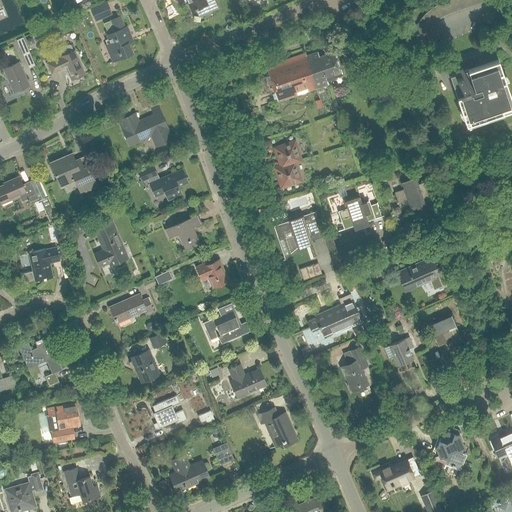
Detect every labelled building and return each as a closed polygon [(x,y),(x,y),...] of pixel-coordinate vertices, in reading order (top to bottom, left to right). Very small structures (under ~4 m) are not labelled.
[(213,0),(186,0),(191,12),(199,8),(202,16),(218,9),(213,0)] [(458,10),(454,0),(450,0),(449,1),(452,12),(458,10)] [(464,8),(461,0),(454,0),(458,10),(464,8)] [(461,0),(464,8),(469,6),(467,0),(461,0)] [(452,12),(449,1),(442,3),(446,14),(452,12)] [(97,21),(112,14),(106,2),(92,8),(97,21)] [(446,14),(442,3),(435,7),(441,17),(446,14)] [(441,17),(435,7),(428,12),(437,21),(441,17)] [(415,21),(412,12),(399,17),(402,25),(415,21)] [(437,21),(428,12),(423,18),(432,26),(437,21)] [(110,20),(114,32),(125,27),(121,16),(110,20)] [(432,26),(423,18),(418,24),(429,30),(432,26)] [(429,30),(418,24),(415,30),(426,35),(429,30)] [(128,44),(132,42),(126,27),(125,27),(114,32),(107,35),(110,42),(106,44),(113,62),(132,54),(128,44)] [(426,35),(415,30),(412,38),(424,42),(426,35)] [(35,66),(23,37),(16,40),(29,69),(35,66)] [(74,50),(73,51),(71,46),(69,45),(65,47),(64,46),(56,49),(60,57),(46,63),(51,74),(64,69),(67,70),(71,80),(85,74),(74,50)] [(305,53),(304,53),(316,89),(328,85),(326,78),(333,76),(334,79),(342,76),(341,73),(342,73),(334,51),(318,56),(317,52),(306,55),(305,53)] [(277,102),(316,89),(304,53),(265,66),(277,102)] [(511,110),(511,97),(500,61),(451,77),(467,126),(511,110)] [(13,92),(29,85),(19,62),(3,69),(13,92)] [(250,78),(245,66),(229,72),(234,85),(243,81),(243,80),(250,78)] [(161,144),(172,139),(158,107),(151,110),(153,115),(136,123),(132,115),(119,121),(129,145),(156,133),(161,144)] [(256,121),(253,113),(245,115),(248,123),(256,121)] [(282,166),(294,163),(300,161),(294,142),(281,147),(280,146),(274,148),(277,156),(278,155),(282,166)] [(253,156),(249,146),(241,148),(245,159),(253,156)] [(81,193),(97,186),(90,171),(96,169),(90,154),(75,161),(73,157),(66,160),(64,157),(51,163),(60,185),(75,178),(81,193)] [(298,176),(294,163),(282,166),(276,168),(282,187),(293,183),(294,184),(301,181),(299,175),(298,176)] [(179,186),(188,182),(183,169),(160,179),(154,164),(138,171),(142,180),(147,178),(155,197),(165,193),(168,200),(183,194),(179,186)] [(24,201),(30,198),(33,204),(39,202),(31,184),(23,188),(19,177),(9,181),(9,182),(0,186),(0,201),(1,204),(9,200),(9,199),(21,193),(24,201)] [(434,205),(433,205),(426,182),(418,184),(416,177),(401,182),(404,189),(394,192),(400,210),(394,212),(395,212),(410,207),(411,210),(427,206),(426,204),(434,205)] [(275,197),(272,188),(261,191),(264,201),(275,197)] [(344,229),(338,231),(353,226),(354,230),(369,225),(368,221),(384,216),(383,215),(381,216),(377,204),(371,206),(368,199),(368,201),(362,203),(359,196),(345,201),(347,208),(338,211),(344,229)] [(289,223),(275,227),(279,238),(283,237),(289,255),(281,261),(282,262),(297,249),(305,243),(324,236),(324,235),(322,236),(314,212),(288,220),(289,223)] [(185,249),(187,248),(188,249),(189,249),(189,250),(190,250),(191,250),(192,250),(193,250),(193,249),(194,249),(194,248),(195,247),(195,246),(195,245),(200,243),(193,227),(200,224),(197,216),(165,229),(169,237),(179,233),(185,249)] [(111,265),(127,258),(112,222),(95,229),(104,250),(95,254),(100,266),(110,262),(111,265)] [(28,254),(31,264),(21,266),(23,274),(21,274),(25,284),(34,279),(35,282),(52,278),(49,263),(58,261),(56,249),(46,251),(45,250),(28,254)] [(442,266),(437,268),(432,257),(397,272),(406,291),(430,280),(434,290),(450,283),(442,266)] [(213,288),(228,281),(219,260),(207,266),(206,263),(197,267),(203,279),(208,277),(213,288)] [(307,267),(301,269),(305,280),(311,278),(307,267)] [(172,279),(168,271),(155,277),(158,285),(172,279)] [(153,277),(143,282),(146,290),(157,285),(153,277)] [(146,313),(152,311),(146,299),(141,301),(138,294),(109,307),(116,324),(145,311),(146,313)] [(363,322),(357,308),(351,294),(339,299),(341,304),(315,315),(316,317),(309,320),(308,321),(308,323),(311,328),(320,325),(324,336),(340,329),(341,331),(363,322)] [(456,303),(433,314),(443,335),(452,331),(457,342),(451,344),(455,353),(474,344),(456,303)] [(224,343),(250,331),(246,322),(239,325),(233,311),(221,316),(222,317),(218,319),(218,317),(204,323),(211,340),(221,335),(224,343)] [(167,343),(162,332),(148,338),(153,349),(167,343)] [(409,337),(389,346),(395,358),(398,366),(414,359),(410,349),(413,347),(409,337)] [(54,373),(61,370),(49,342),(44,344),(42,339),(35,342),(37,347),(31,350),(27,342),(18,346),(31,377),(39,374),(35,365),(46,361),(51,373),(45,376),(49,386),(58,382),(54,373)] [(353,392),(368,385),(361,368),(367,365),(359,348),(347,353),(352,364),(341,369),(347,380),(353,392)] [(17,350),(9,353),(13,362),(21,359),(17,350)] [(142,382),(159,375),(149,350),(131,358),(142,382)] [(451,353),(442,357),(449,371),(457,367),(451,353)] [(239,397),(265,385),(258,369),(245,375),(241,364),(229,369),(233,379),(231,380),(239,397)] [(217,368),(209,371),(212,377),(220,374),(217,368)] [(440,372),(431,375),(436,388),(445,384),(440,372)] [(0,392),(16,386),(13,376),(0,380),(0,392)] [(68,385),(62,387),(65,395),(71,392),(68,385)] [(175,425),(186,420),(182,410),(175,414),(172,406),(179,403),(176,396),(152,406),(154,412),(152,413),(156,423),(153,424),(156,431),(162,428),(162,427),(174,422),(175,425)] [(76,403),(46,408),(47,416),(50,430),(52,443),(74,439),(72,427),(80,426),(76,403)] [(283,443),(285,446),(298,439),(285,412),(278,416),(274,407),(257,415),(261,424),(265,422),(276,446),(283,443)] [(214,420),(211,411),(198,417),(201,425),(214,420)] [(436,448),(439,456),(433,459),(438,469),(443,471),(446,464),(460,470),(466,454),(462,453),(464,446),(460,436),(448,432),(442,435),(436,448)] [(491,438),(498,456),(507,452),(511,464),(511,432),(507,435),(505,432),(491,438)] [(234,460),(227,443),(213,449),(220,466),(234,460)] [(176,491),(209,477),(203,464),(190,470),(183,454),(170,459),(177,475),(171,478),(176,491)] [(379,470),(387,488),(400,482),(402,486),(408,483),(407,481),(414,478),(413,476),(420,473),(414,460),(407,463),(406,460),(392,466),(391,464),(379,470)] [(82,501),(99,496),(96,486),(92,487),(89,476),(79,479),(76,468),(63,472),(71,496),(79,494),(82,501)] [(35,491),(42,489),(37,472),(30,474),(31,476),(27,477),(29,482),(4,489),(10,511),(18,511),(36,507),(31,490),(34,489),(35,491)] [(437,511),(441,510),(433,491),(421,496),(427,511),(437,511)] [(292,504),(292,505),(291,505),(291,506),(290,506),(289,507),(289,508),(288,509),(288,510),(288,511),(328,511),(323,499),(316,502),(314,497),(309,499),(307,497),(292,504)]
